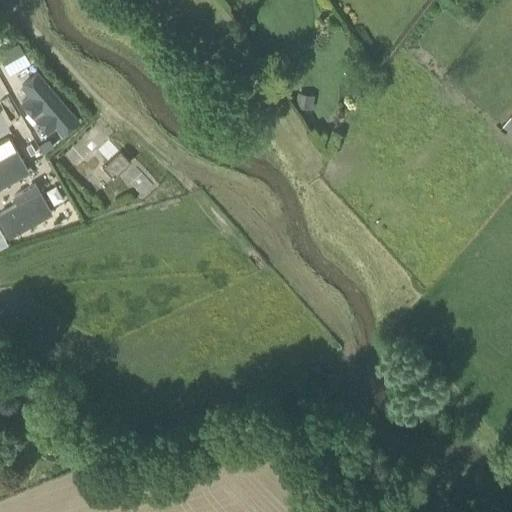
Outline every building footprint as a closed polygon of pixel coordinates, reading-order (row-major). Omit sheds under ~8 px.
[(38,72),(22,85),(31,95),(22,102),(48,132),(56,125),(63,133),(79,120),(38,72)] [(299,93),(297,106),(313,108),(314,95),(299,93)] [(511,117),(510,116),(502,126),(507,130),(505,132),(510,137),(511,135),(511,117)] [(0,190),(31,173),(18,149),(17,150),(10,138),(0,143),(0,190)] [(103,167),(114,178),(131,162),(121,151),(103,167)] [(137,195),(149,187),(140,172),(128,180),(137,195)] [(18,204),(0,213),(0,221),(9,238),(54,214),(41,191),(40,191),(36,184),(14,197),(18,204)]
